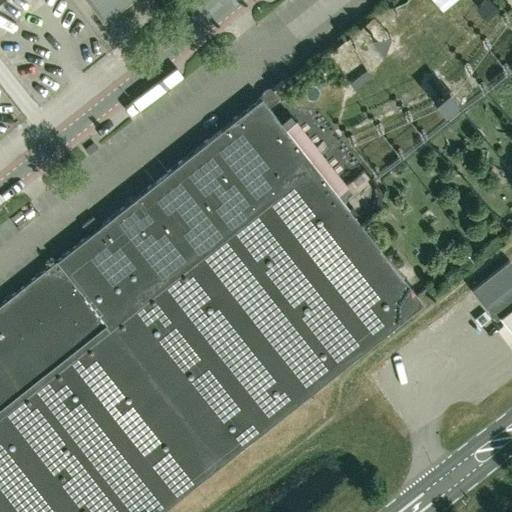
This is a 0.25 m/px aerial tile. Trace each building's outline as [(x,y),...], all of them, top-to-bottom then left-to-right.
[(86,55),(75,57),(78,71),(89,69),(86,55)] [(435,92),(452,81),(442,66),(425,77),(435,92)] [(418,294),(336,194),(347,184),(295,120),(285,128),(268,105),(261,97),(107,219),(269,424),(423,302),(418,294)] [(88,232),(99,223),(93,215),(82,224),(88,232)] [(158,511),(220,463),(269,424),(107,219),(0,303),(0,511),(158,511)] [(496,320),(511,307),(511,262),(510,260),(472,290),(496,320)] [(511,311),(503,319),(511,329),(511,311)]
